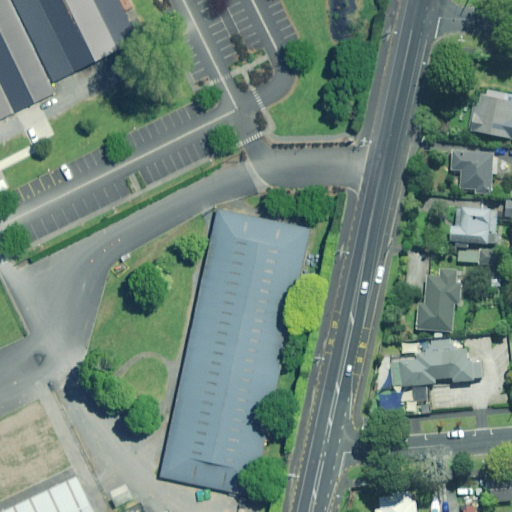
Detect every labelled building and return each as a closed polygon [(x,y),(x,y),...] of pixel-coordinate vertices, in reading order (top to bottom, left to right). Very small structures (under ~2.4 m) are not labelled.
[(49,83),(7,0),(0,0),(0,86),(13,112),(54,92),(49,83)] [(136,40),(115,0),(7,0),(49,83),(136,40)] [(0,118),(13,112),(0,86),(0,118)] [(511,96),(488,92),(487,98),(480,97),(478,105),(473,104),(468,132),(511,139),(511,102),(511,98),(511,96)] [(473,195),(490,196),(491,178),(499,179),(500,154),(451,152),(450,172),(460,172),(459,191),(473,191),(473,195)] [(497,211),(457,208),(456,224),(451,224),(449,242),(494,245),(495,234),(497,211)] [(259,498),(313,229),(217,210),(163,479),(259,498)] [(502,255),(466,252),(466,256),(458,255),(457,262),(489,265),(487,290),(499,291),(502,255)] [(455,271),(440,271),(440,278),(425,277),(424,307),(419,306),(418,332),(452,333),(454,306),(457,306),(458,287),(455,286),(455,271)] [(482,359),(469,360),(468,351),(414,355),(415,364),(399,365),(401,391),(431,389),(430,379),(452,378),(452,383),(483,380),(482,359)] [(0,511),(96,511),(77,473),(0,510),(0,511)] [(491,504),(511,502),(511,479),(489,480),(491,504)] [(415,511),(414,494),(373,498),(374,511),(415,511)]
